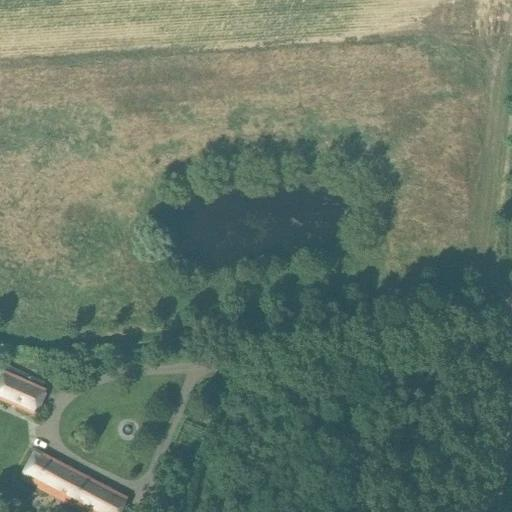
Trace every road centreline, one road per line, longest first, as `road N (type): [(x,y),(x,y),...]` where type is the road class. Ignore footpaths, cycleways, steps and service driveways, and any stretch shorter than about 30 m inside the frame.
road 1 (track): [(103,378),(511,311)]
road 2 (track): [(196,365),(150,476),(138,485),(69,459),(50,429),(61,391),(103,378)]
road 3 (track): [(504,106),(484,235),(490,268),(511,295)]
